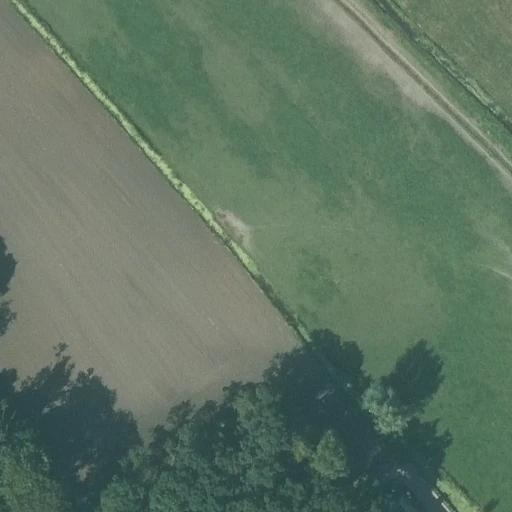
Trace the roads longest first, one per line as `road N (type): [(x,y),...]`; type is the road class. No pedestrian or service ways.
road 1 (track): [(347,0),(511,158)]
road 2 (track): [(298,350),(439,511)]
